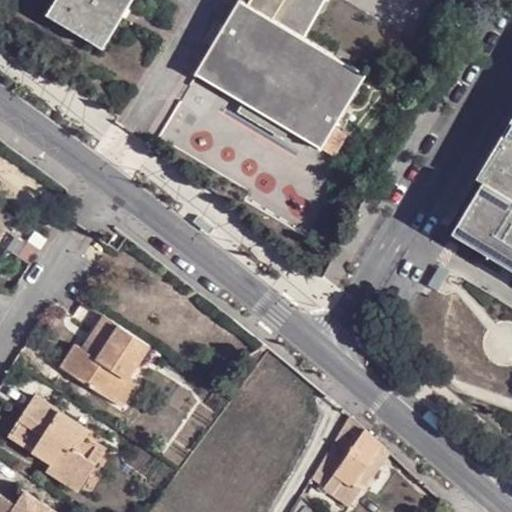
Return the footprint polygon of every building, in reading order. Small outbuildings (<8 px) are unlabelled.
[(95,46),(123,0),(44,0),(38,10),(95,46)] [(233,0),(228,0),(185,73),(231,101),(278,130),(309,148),(353,75),(233,0)] [(272,141),(278,130),(231,101),(224,113),(272,141)] [(511,115),(475,176),(482,180),(451,231),(511,267),(511,115)] [(90,349),(110,318),(103,314),(84,344),(90,349)] [(152,345),(110,318),(90,349),(84,344),(79,341),(63,365),(116,400),(131,377),(152,345)] [(131,377),(116,400),(126,406),(141,384),(131,377)] [(92,430),(36,394),(22,417),(27,421),(16,438),(54,462),(50,469),(75,486),(90,463),(97,467),(108,449),(88,435),(92,430)] [(357,502),(370,483),(363,479),(384,445),(352,416),(317,473),(357,502)] [(27,421),(22,417),(10,434),(16,438),(27,421)] [(392,453),(384,445),(363,479),(370,483),(371,484),(392,453)] [(90,463),(75,486),(82,490),(97,467),(90,463)] [(20,504),(28,492),(23,489),(15,502),(20,504)] [(0,511),(50,511),(53,508),(28,492),(20,504),(15,502),(0,491),(0,511)]
